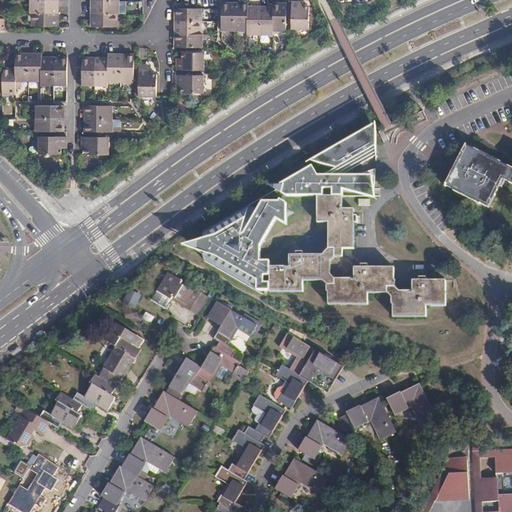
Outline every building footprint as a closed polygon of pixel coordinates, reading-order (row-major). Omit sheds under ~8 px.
[(59,1),(31,0),(30,13),(32,13),(58,13),(59,1)] [(120,1),(92,1),(92,14),(119,14),(121,14),(120,1)] [(222,29),(235,29),(235,1),(222,1),(222,29)] [(248,29),(248,6),(248,2),(235,1),(235,29),(248,29)] [(287,30),(287,2),(273,2),(273,6),(273,30),(287,30)] [(300,7),(300,2),(292,2),(291,27),(309,28),(310,7),(304,7),(300,7)] [(248,33),(261,33),(261,6),(248,6),(248,29),(248,33)] [(273,30),(273,6),(261,6),(261,33),(273,34),(273,30)] [(175,9),(175,22),(202,22),(202,9),(175,9)] [(58,26),(58,13),(32,13),(32,27),(58,26)] [(119,14),(92,14),(92,27),(119,27),(119,14)] [(202,22),(175,22),(175,34),(201,35),(202,22)] [(201,35),(175,34),(174,47),(203,48),(203,34),(201,35)] [(178,62),(177,70),(204,70),(205,53),(182,52),(183,58),(182,62),(178,62)] [(108,81),(121,82),(121,53),(109,53),(108,56),(108,81)] [(121,82),(134,82),(134,53),(121,53),(121,82)] [(16,68),(16,89),(21,89),(21,82),(29,82),(29,54),(16,54),(16,68)] [(29,54),(29,82),(41,82),(42,57),(42,55),(29,54)] [(95,85),(96,56),(83,56),(82,85),(95,85)] [(108,85),(108,81),(108,56),(96,56),(95,85),(108,85)] [(42,57),(41,82),(41,85),(54,86),(55,57),(42,57)] [(55,57),(54,86),(67,85),(68,57),(55,57)] [(148,73),(148,67),(140,67),(140,80),(136,80),(136,95),(156,95),(156,73),(151,73),(148,73)] [(3,68),(3,95),(16,95),(16,89),(16,68),(3,68)] [(178,74),(178,82),(182,82),(182,87),(182,93),(204,93),(205,75),(178,74)] [(38,105),(38,118),(65,118),(65,112),(65,106),(38,105)] [(85,119),(114,119),(114,106),(85,106),(85,112),(85,119)] [(38,132),(64,132),(65,124),(65,118),(38,118),(38,132)] [(84,126),(84,132),(113,132),(120,132),(120,127),(121,126),(121,122),(120,121),(120,119),(114,119),(85,119),(84,126)] [(376,155),(376,132),(321,165),(347,172),(376,155)] [(62,145),(67,144),(67,136),(40,136),(39,153),(63,154),(63,148),(62,145)] [(88,145),(88,149),(88,154),(110,155),(110,137),(82,136),(82,145),(88,145)] [(503,179),(509,182),(511,177),(511,168),(467,145),(446,186),(483,204),(486,206),(489,207),(503,179)] [(343,189),(374,189),(376,169),(346,179),(333,179),(333,181),(324,180),(324,179),(315,179),(316,176),(315,176),(312,170),(284,186),(282,194),(287,196),(318,196),(343,196),(343,190),(343,189)] [(374,189),(343,189),(343,190),(376,199),(374,189)] [(447,305),(446,280),(427,280),(427,277),(420,277),(420,280),(413,280),(413,291),(400,291),(396,287),(396,280),(395,280),(395,268),(369,267),(369,265),(361,265),(361,268),(355,268),(355,263),(349,258),(344,257),(344,249),(355,249),(355,223),(358,223),(358,216),(355,216),(354,209),(343,209),(343,196),(318,196),(318,224),(329,223),(329,249),(324,256),(304,256),(304,253),(297,252),(297,256),(290,255),(290,267),(271,267),(271,291),(271,292),(304,292),(304,281),(323,281),(327,285),(327,292),(329,292),(329,305),(369,304),(369,293),(387,293),(392,298),(392,304),(394,304),(394,317),(427,317),(427,305),(447,305)] [(279,202),(263,202),(254,216),(247,212),(246,219),(241,211),(205,231),(204,237),(204,238),(198,241),(197,246),(191,246),(191,247),(197,247),(198,252),(204,255),(205,262),(258,292),(258,291),(271,291),(271,267),(270,261),(261,261),(261,246),(276,219),(287,225),(287,217),(294,213),(287,209),(287,203),(280,200),(279,202)] [(191,311),(202,293),(195,289),(193,292),(181,284),(183,282),(169,274),(158,292),(172,300),(174,298),(187,305),(185,308),(191,311)] [(172,300),(158,292),(153,301),(167,308),(172,300)] [(200,316),(211,298),(202,293),(191,311),(200,316)] [(172,300),(185,308),(187,305),(174,298),(172,300)] [(219,302),(209,318),(216,322),(226,306),(219,302)] [(226,306),(216,322),(222,326),(232,310),(226,306)] [(232,310),(222,326),(214,338),(220,342),(228,346),(233,337),(239,327),(252,335),(258,325),(232,310)] [(115,388),(117,388),(131,365),(129,363),(133,358),(135,359),(136,359),(141,350),(139,349),(144,340),(117,324),(107,341),(117,348),(99,377),(115,388)] [(239,327),(233,337),(236,338),(238,335),(248,342),(252,335),(239,327)] [(287,333),(300,340),(302,335),(290,328),(287,333)] [(305,344),(300,340),(287,333),(279,346),(298,357),(291,371),(300,376),(316,350),(305,344)] [(228,346),(220,342),(217,348),(214,347),(202,367),(198,375),(209,381),(211,382),(215,375),(222,364),(235,372),(232,377),(243,383),(250,372),(239,365),(241,362),(233,357),(237,351),(228,346)] [(330,359),(316,350),(300,376),(308,382),(315,386),(330,359)] [(245,356),(237,351),(233,357),(241,362),(245,356)] [(198,375),(202,367),(187,358),(166,392),(180,401),(180,400),(187,389),(190,383),(199,388),(203,391),(206,386),(209,381),(198,375)] [(335,362),(330,359),(315,386),(328,393),(344,367),(335,362)] [(227,374),(232,377),(235,372),(222,364),(215,375),(222,380),(227,374)] [(308,382),(300,376),(291,371),(290,370),(290,369),(282,365),(279,371),(277,375),(276,376),(285,381),(290,384),(279,402),(292,409),(301,394),(308,382)] [(85,398),(96,405),(108,412),(116,399),(111,396),(115,388),(99,377),(96,375),(90,384),(93,386),(85,398)] [(290,384),(285,381),(282,387),(278,388),(273,395),(274,399),(279,402),(290,384)] [(196,394),(199,388),(190,383),(187,389),(196,394)] [(437,418),(420,384),(413,387),(401,393),(401,392),(387,399),(388,401),(395,415),(409,408),(408,407),(413,405),(419,418),(418,419),(421,426),(437,418)] [(180,401),(166,392),(164,391),(154,409),(153,408),(145,422),(151,426),(161,431),(169,418),(167,417),(170,413),(183,421),(182,423),(189,427),(199,412),(180,400),(180,401)] [(59,403),(51,416),(62,422),(74,429),(82,416),(78,413),(83,406),(74,400),(62,393),(57,401),(59,403)] [(78,394),(74,400),(83,406),(92,410),(96,405),(85,398),(78,394)] [(257,431),(265,437),(269,439),(278,424),(286,411),(260,395),(256,400),(254,405),(255,405),(267,413),(261,424),(257,431)] [(381,440),(395,434),(397,433),(379,397),(366,404),(361,406),(347,412),(348,415),(337,420),(341,428),(348,432),(369,422),(368,420),(372,418),(379,432),(377,433),(381,440)] [(267,413),(255,405),(253,409),(253,412),(258,415),(256,418),(256,421),(261,424),(267,413)] [(28,446),(34,436),(32,436),(35,431),(36,432),(42,436),(50,423),(41,418),(28,410),(19,424),(15,422),(9,430),(14,433),(9,441),(22,449),(28,446)] [(44,412),(41,418),(50,423),(58,428),(62,422),(51,416),(44,412)] [(352,440),(318,420),(311,431),(307,437),(306,437),(298,450),(301,452),(315,460),(323,446),(321,445),(323,441),(336,449),(336,451),(343,455),(350,442),(352,440)] [(236,465),(249,473),(257,459),(265,445),(261,443),(265,437),(257,431),(249,426),(245,433),(239,429),(235,436),(233,439),(246,448),(236,465)] [(130,454),(122,467),(144,480),(148,474),(143,471),(147,464),(145,463),(147,459),(160,467),(160,469),(166,473),(174,460),(175,457),(144,438),(141,437),(131,455),(130,454)] [(511,511),(511,449),(495,450),(495,457),(496,477),(481,478),(474,479),(476,502),(483,501),(498,501),(499,511),(511,511)] [(495,450),(483,451),(473,451),(474,479),(481,478),(481,458),(495,457),(495,450)] [(40,454),(30,469),(37,474),(28,490),(20,485),(8,504),(22,511),(30,511),(46,488),(51,491),(59,479),(53,476),(59,467),(40,454)] [(319,493),(327,481),(328,479),(296,459),(295,458),(286,472),(283,476),(284,476),(275,489),(282,493),(292,498),(299,485),(298,484),(301,480),(314,487),(313,489),(319,493)] [(143,471),(148,474),(150,471),(157,474),(160,469),(160,467),(147,459),(145,463),(147,464),(143,471)] [(454,462),(447,462),(428,501),(435,501),(438,496),(469,495),(468,460),(459,460),(454,462)] [(16,471),(23,475),(28,466),(22,462),(16,471)] [(231,509),(236,503),(243,491),(248,482),(245,480),(249,473),(236,465),(233,463),(229,470),(222,466),(219,471),(217,476),(230,484),(219,502),(220,503),(231,509)] [(101,496),(103,498),(98,507),(105,511),(115,511),(119,507),(117,506),(124,495),(125,492),(124,491),(126,487),(140,496),(138,497),(139,498),(145,501),(153,488),(154,486),(144,480),(122,467),(120,466),(110,484),(109,483),(101,496)] [(125,492),(124,495),(133,501),(135,500),(136,500),(138,500),(139,498),(138,497),(140,496),(126,487),(124,491),(125,492)] [(483,511),(483,501),(476,502),(476,511),(499,511),(489,511),(483,511)] [(250,511),(251,511),(236,503),(231,509),(220,503),(217,509),(215,511),(250,511)]
